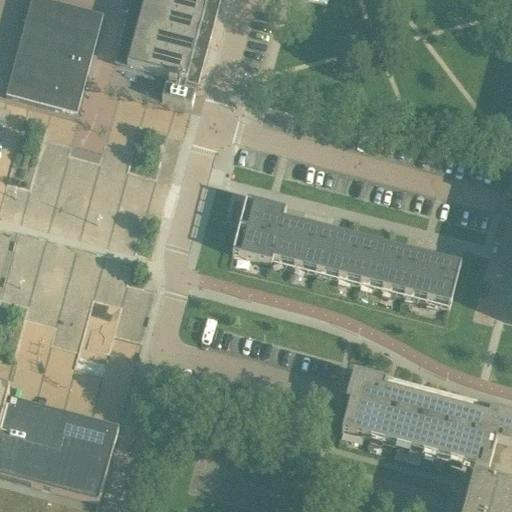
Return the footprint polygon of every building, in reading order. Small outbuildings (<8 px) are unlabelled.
[(221,0),(133,0),(116,66),(169,80),(167,84),(175,86),(176,82),(198,87),(221,0)] [(77,118),(103,19),(32,1),(6,99),(11,101),(77,118)] [(192,111),(196,96),(166,88),(162,103),(192,111)] [(246,204),(232,258),(449,313),(460,268),(283,223),(285,214),(246,204)] [(482,474),(479,484),(511,493),(511,419),(503,417),(501,424),(384,394),(386,387),(357,379),(341,436),(482,474)] [(0,511),(97,511),(118,435),(8,407),(10,398),(0,395),(0,511)] [(511,511),(511,493),(479,484),(471,511),(511,511)]
